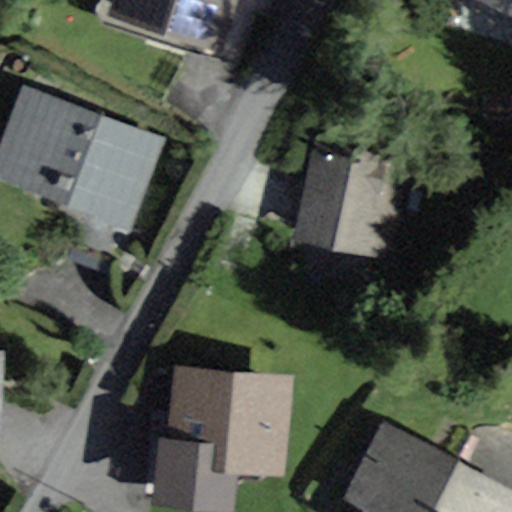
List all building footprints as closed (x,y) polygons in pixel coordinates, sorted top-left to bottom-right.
[(237,0),(113,0),(107,21),(221,55),(237,0)] [(511,0),(482,0),(511,9),(511,0)] [(162,136),(23,86),(0,150),(0,183),(128,229),(162,136)] [(407,158),(316,140),(296,239),(388,257),(407,158)] [(294,373),(177,362),(170,441),(156,442),(151,506),(207,511),(233,511),(240,476),(284,475),(294,373)] [(511,511),(511,486),(384,423),(343,505),(358,511),(511,511)]
